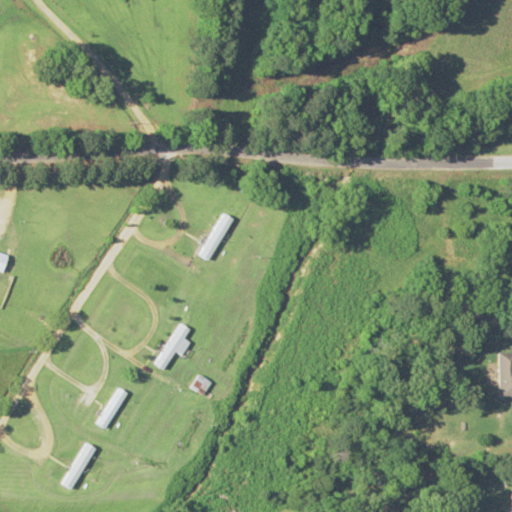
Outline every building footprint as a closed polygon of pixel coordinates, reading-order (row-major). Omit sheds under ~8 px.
[(228,219),(217,213),(194,256),(204,262),(228,219)] [(188,332),(178,324),(147,362),(157,370),(188,332)] [(493,396),(511,396),(511,351),(493,352),(493,396)] [(197,394),(207,384),(197,374),(187,385),(197,394)] [(124,393),(115,387),(93,424),(101,429),(124,393)] [(57,484),(67,490),(93,448),(83,442),(57,484)] [(511,511),(511,493),(502,494),(502,511),(511,511)]
